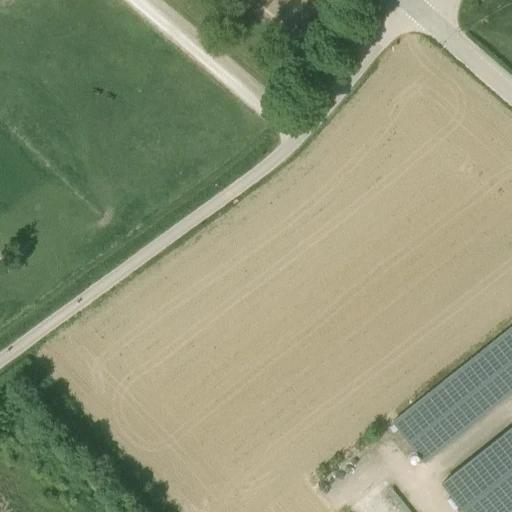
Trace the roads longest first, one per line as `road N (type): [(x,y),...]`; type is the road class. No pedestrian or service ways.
road 1 (unclassified): [(0,360),(273,158),(416,8)]
road 2 (tertiary): [(511,89),(416,8)]
